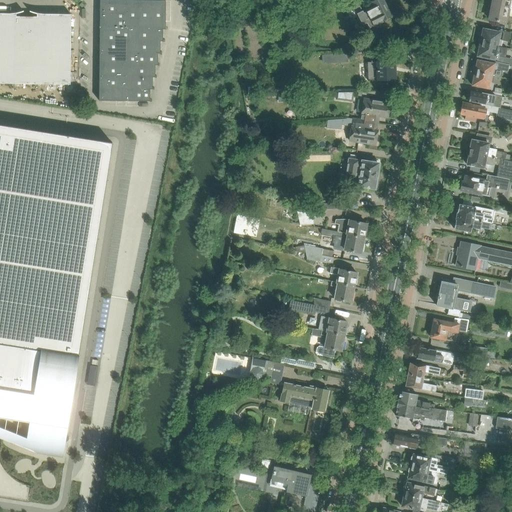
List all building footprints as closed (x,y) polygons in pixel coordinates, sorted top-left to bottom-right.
[(121,0),(99,0),(100,28),(126,29),(127,0),(121,0)] [(127,0),(126,29),(129,29),(138,29),(139,0),(127,0)] [(138,29),(150,29),(151,0),(139,0),(138,29)] [(151,0),(150,29),(165,29),(165,0),(151,0)] [(374,27),(383,22),(391,18),(392,18),(382,0),(374,0),(373,1),(372,1),(375,7),(364,13),(363,11),(357,0),(347,5),(348,9),(353,7),(356,14),(363,26),(367,23),(370,28),(374,26),(374,27)] [(511,0),(492,0),(492,6),(510,9),(511,2),(511,0)] [(492,6),(489,20),(511,24),(511,9),(510,9),(492,6)] [(24,12),(23,11),(21,12),(18,12),(16,13),(13,13),(11,14),(8,14),(8,30),(26,30),(26,84),(71,84),(71,14),(44,14),(42,14),(39,14),(37,13),(34,13),(32,12),(30,11),(29,12),(33,13),(37,14),(37,17),(16,16),(16,14),(20,13),(24,12)] [(0,83),(26,84),(26,30),(8,30),(8,14),(0,13),(0,83)] [(99,41),(129,41),(129,29),(126,29),(100,28),(99,41)] [(129,41),(162,41),(163,29),(165,29),(150,29),(138,29),(129,29),(129,41)] [(480,35),(479,42),(500,47),(502,39),(508,40),(509,32),(511,32),(495,29),(495,32),(483,29),(482,36),(480,35)] [(128,53),(129,41),(99,41),(99,52),(128,53)] [(162,41),(129,41),(128,53),(160,53),(160,41),(162,41)] [(500,47),(479,42),(477,50),(479,50),(478,56),(497,60),(497,62),(503,64),(506,48),(500,47)] [(99,64),(128,65),(128,53),(99,52),(99,64)] [(128,65),(157,65),(157,53),(160,53),(128,53),(128,65)] [(348,54),(336,54),(336,63),(348,63),(348,54)] [(497,62),(494,62),(493,64),(477,60),(476,66),(474,65),(472,72),(491,76),(500,77),(501,71),(507,72),(509,65),(503,64),(497,62)] [(395,61),(376,62),(377,71),(368,72),(369,81),(395,80),(395,61)] [(128,65),(99,64),(99,76),(128,77),(128,65)] [(157,65),(128,65),(128,77),(155,77),(155,65),(157,65)] [(491,76),(472,72),(471,79),(473,80),(472,85),(491,89),(492,84),(489,83),(491,76)] [(99,89),(128,89),(128,77),(99,76),(99,89)] [(128,89),(152,89),(152,77),(155,77),(128,77),(128,89)] [(99,101),(128,101),(128,89),(99,89),(99,101)] [(152,89),(128,89),(128,101),(150,101),(150,89),(152,89)] [(468,92),(468,96),(469,97),(468,101),(483,104),(485,105),(498,108),(500,108),(502,97),(471,91),(470,91),(468,92)] [(388,118),(390,103),(364,99),(360,120),(375,123),(375,121),(376,121),(376,116),(388,118)] [(462,102),(460,113),(466,114),(465,120),(474,122),(475,116),(484,118),(486,112),(496,114),(496,117),(511,120),(511,110),(500,108),(498,108),(485,105),(483,104),(483,106),(463,102),(462,102)] [(375,123),(376,121),(375,121),(375,123),(360,120),(352,119),(349,141),(375,145),(378,130),(366,128),(367,122),(375,123)] [(0,411),(31,416),(43,455),(63,458),(63,456),(62,456),(65,442),(66,442),(67,441),(68,441),(68,440),(69,440),(69,439),(69,438),(69,437),(69,436),(68,436),(68,435),(67,435),(66,435),(66,434),(72,395),(73,395),(74,389),(73,389),(112,143),(0,124),(0,411)] [(511,138),(511,130),(503,136),(507,142),(511,138)] [(470,147),(469,153),(511,161),(511,159),(511,155),(505,154),(506,153),(495,151),(496,149),(488,148),(489,143),(475,141),(472,140),(471,142),(469,143),(469,146),(470,147)] [(497,177),(508,179),(511,179),(511,161),(469,153),(468,158),(466,159),(465,162),(467,163),(467,165),(483,168),(484,163),(492,165),(493,163),(500,165),(497,177)] [(348,161),(346,176),(349,177),(348,186),(358,188),(359,186),(360,186),(375,188),(378,163),(378,161),(371,160),(371,162),(362,161),(361,162),(359,162),(359,161),(348,159),(348,161)] [(508,179),(497,177),(488,175),(487,181),(465,177),(464,183),(461,182),(460,190),(463,191),(469,193),(469,192),(480,194),(480,195),(489,197),(491,186),(506,190),(508,179)] [(342,199),(340,209),(358,208),(359,201),(342,199)] [(338,205),(334,206),(333,204),(327,205),(329,215),(340,212),(338,205)] [(457,211),(456,216),(491,223),(494,211),(475,207),(475,208),(458,205),(458,206),(456,207),(456,210),(457,211)] [(313,224),(312,210),(297,211),(300,225),(313,224)] [(490,229),(491,223),(456,216),(455,222),(453,222),(452,226),(454,227),(454,228),(470,232),(471,227),(479,229),(479,227),(490,229)] [(338,225),(337,231),(364,237),(367,224),(343,219),(335,219),(334,224),(338,225)] [(338,249),(361,253),(364,237),(337,231),(337,232),(321,229),(321,234),(321,236),(331,237),(332,236),(340,237),(338,249)] [(511,252),(461,242),(456,266),(466,268),(476,270),(478,260),(511,267),(511,252)] [(292,246),(291,249),(305,252),(321,255),(322,249),(304,245),(292,246)] [(321,255),(305,252),(307,259),(320,262),(332,264),(334,258),(321,255)] [(337,275),(336,282),(354,286),(357,273),(339,269),(330,267),(329,274),(337,275)] [(467,312),(469,303),(454,300),(456,290),(493,298),(495,287),(454,278),(453,284),(441,282),(439,296),(438,296),(437,299),(438,299),(436,306),(467,312)] [(354,286),(336,282),(330,281),(330,286),(336,287),(334,299),(351,302),(354,286)] [(511,283),(510,283),(504,282),(502,289),(511,291),(511,283)] [(329,308),(330,301),(313,298),(314,305),(329,308)] [(314,315),(315,312),(314,311),(314,305),(291,301),(289,310),(314,315)] [(314,305),(314,311),(315,312),(327,315),(329,308),(314,305)] [(321,330),(344,335),(344,333),(346,333),(347,327),(346,327),(347,322),(329,318),(330,318),(320,316),(319,322),(318,330),(321,330)] [(447,333),(459,335),(461,325),(434,319),(430,337),(445,340),(447,333)] [(341,351),(344,335),(321,330),(320,335),(326,336),(324,346),(319,345),(316,347),(315,352),(317,354),(333,358),(335,350),(341,351)] [(452,358),(453,353),(445,352),(444,356),(435,355),(436,350),(419,347),(419,350),(417,350),(416,354),(417,355),(417,358),(451,364),(452,358)] [(474,347),(472,356),(478,356),(485,358),(496,359),(497,353),(486,351),(487,349),(474,347)] [(285,359),(284,365),(314,371),(315,363),(297,360),(297,362),(285,359)] [(260,360),(258,368),(253,369),(250,374),(251,379),(256,382),(261,381),(264,376),(267,361),(260,360)] [(408,374),(424,378),(425,372),(439,375),(440,368),(410,363),(409,368),(407,368),(407,372),(408,373),(408,374)] [(477,372),(463,370),(462,377),(476,378),(477,372)] [(423,383),(424,378),(408,374),(407,376),(406,376),(405,380),(406,381),(405,386),(436,392),(437,386),(423,383)] [(313,409),(324,412),(329,390),(317,388),(317,389),(284,383),(281,401),(289,403),(313,408),(313,409)] [(464,397),(482,400),(483,390),(465,387),(464,397)] [(429,409),(429,408),(430,403),(416,400),(417,395),(401,392),(400,391),(398,403),(429,409)] [(464,397),(463,405),(485,408),(486,400),(482,400),(464,397)] [(447,411),(429,408),(429,409),(398,403),(395,415),(396,415),(403,417),(424,421),(424,418),(445,422),(447,411)] [(477,426),(478,414),(470,413),(468,425),(477,426)] [(511,417),(497,415),(495,427),(511,428),(511,417)] [(415,449),(417,441),(424,443),(425,436),(411,434),(410,437),(397,434),(395,434),(394,437),(394,439),(393,439),(392,442),(393,443),(393,444),(415,449)] [(493,451),(492,461),(511,463),(511,461),(511,446),(494,445),(493,451)] [(437,459),(413,454),(413,455),(413,456),(412,456),(411,457),(411,458),(411,459),(411,460),(412,461),(411,461),(412,462),(411,465),(438,472),(446,473),(448,468),(436,465),(437,459)] [(436,484),(438,472),(411,465),(410,467),(409,468),(409,469),(408,469),(408,470),(408,471),(409,472),(409,473),(408,478),(436,484)] [(499,472),(510,475),(511,467),(501,465),(499,472)] [(271,479),(288,483),(286,491),(306,496),(311,475),(274,466),(271,479)] [(407,482),(404,494),(421,498),(422,492),(433,495),(435,489),(407,482)] [(485,496),(497,499),(499,493),(486,490),(485,496)] [(439,511),(442,502),(421,498),(404,494),(403,498),(403,499),(402,499),(402,500),(401,500),(401,501),(401,502),(401,503),(401,504),(402,504),(401,505),(402,505),(401,506),(418,510),(425,511),(426,509),(438,511),(439,511)]
